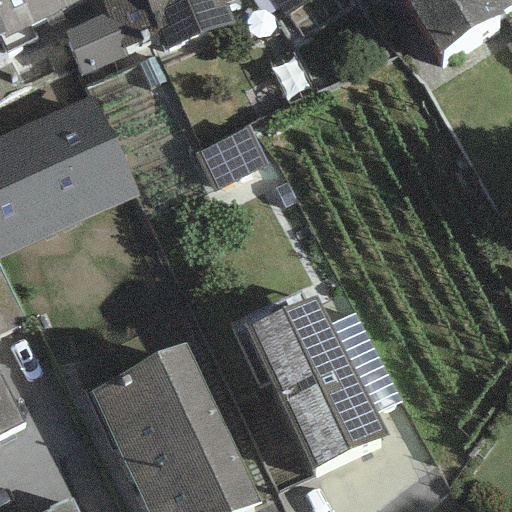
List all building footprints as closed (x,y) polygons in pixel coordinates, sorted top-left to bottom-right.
[(0,0),(0,21),(5,33),(1,35),(4,40),(62,10),(57,0),(0,0)] [(57,0),(62,10),(81,0),(57,0)] [(166,50),(147,0),(100,0),(106,15),(66,32),(84,87),(166,50)] [(147,0),(166,50),(234,22),(227,5),(236,0),(147,0)] [(353,0),(274,0),(284,18),(289,15),(303,38),(356,4),(353,0)] [(511,7),(511,0),(407,0),(442,52),(511,7)] [(93,97),(0,137),(0,260),(138,199),(93,97)] [(249,129),(194,152),(212,193),(267,170),(249,129)] [(0,268),(0,336),(27,323),(0,268)] [(316,295),(234,335),(261,388),(270,384),(313,470),(386,434),(316,295)] [(245,511),(261,504),(184,344),(88,391),(146,511),(245,511)] [(0,434),(23,423),(0,378),(0,434)] [(76,511),(71,500),(45,511),(76,511)]
